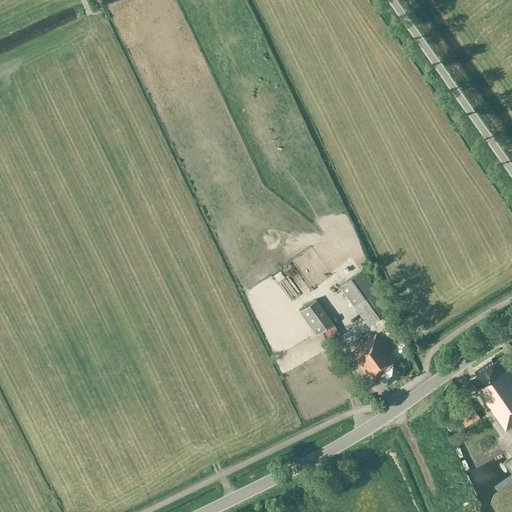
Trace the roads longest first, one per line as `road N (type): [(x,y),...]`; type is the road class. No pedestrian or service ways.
road 1 (secondary): [(206,511),(342,443),(511,332)]
road 2 (unclassified): [(391,0),(511,171)]
